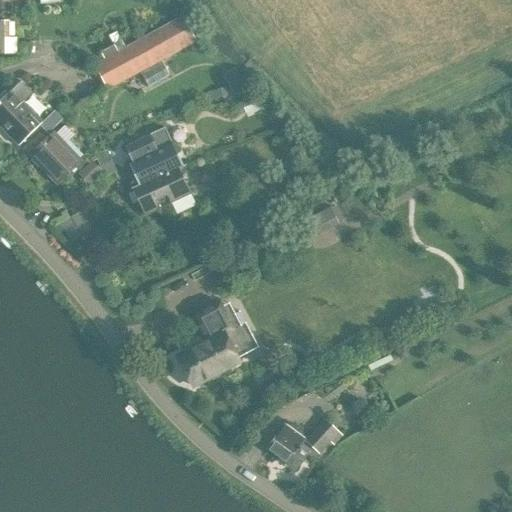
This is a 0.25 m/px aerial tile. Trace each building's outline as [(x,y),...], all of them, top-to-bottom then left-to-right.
[(97,64),(94,65),(108,90),(139,72),(161,60),(167,57),(195,41),(183,19),(182,17),(137,42),(118,52),(97,64)] [(0,54),(16,54),(16,38),(6,38),(6,22),(0,21),(0,54)] [(20,83),(0,101),(0,126),(18,146),(43,123),(22,101),(30,93),(20,83)] [(224,87),(206,93),(209,102),(227,96),(224,87)] [(29,156),(58,185),(82,162),(64,144),(73,135),(65,126),(56,135),(53,132),(29,156)] [(149,133),(125,143),(133,163),(130,164),(139,186),(140,187),(181,169),(185,168),(175,145),(157,152),(149,133)] [(95,156),(105,177),(116,172),(107,151),(95,156)] [(79,174),(88,185),(102,172),(93,161),(79,174)] [(139,186),(132,189),(144,215),(192,194),(181,169),(140,187),(139,186)] [(224,184),(227,194),(244,187),(240,177),(224,184)] [(331,207),(305,221),(314,238),(340,224),(331,207)] [(73,242),(93,230),(82,212),(62,222),(73,242)] [(239,362),(237,359),(246,354),(220,304),(195,317),(208,342),(178,358),(193,386),(239,362)] [(405,348),(397,352),(401,361),(410,357),(405,348)] [(309,456),(316,461),(320,456),(319,455),(330,442),(334,445),(342,435),(323,420),(307,442),(285,425),(267,448),(296,472),(309,456)] [(498,503),(494,510),(497,511),(506,511),(508,508),(498,503)]
